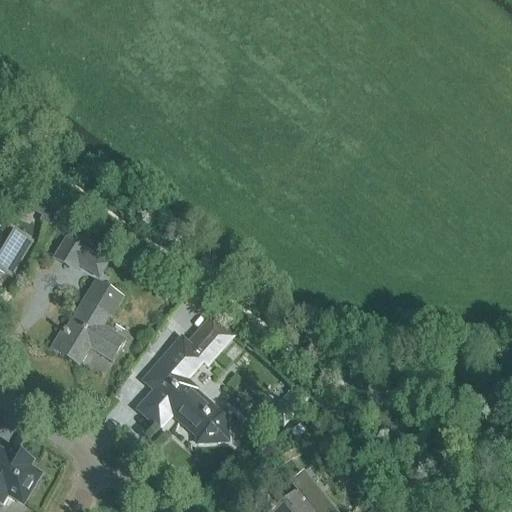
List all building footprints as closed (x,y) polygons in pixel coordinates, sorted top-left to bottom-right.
[(32,212),(42,219),(40,222),(50,228),(58,216),(38,203),(32,212)] [(0,272),(12,279),(33,244),(14,233),(13,234),(0,226),(0,272)] [(81,265),(101,277),(107,267),(66,242),(54,261),(75,274),(81,265)] [(65,336),(62,335),(52,352),(82,370),(92,352),(115,366),(127,344),(105,331),(123,302),(96,285),(65,336)] [(210,314),(187,341),(179,334),(142,377),(143,378),(144,377),(155,387),(139,405),(159,423),(176,404),(184,411),(181,414),(196,428),(197,446),(228,445),(226,411),(215,412),(194,393),(195,391),(179,377),(200,354),(206,359),(230,332),(210,314)] [(308,400),(294,387),(269,415),(283,428),(308,400)] [(0,504),(1,505),(7,495),(23,505),(39,477),(27,470),(31,463),(16,454),(12,461),(0,453),(0,504)] [(276,511),(307,511),(295,497),(276,511)]
